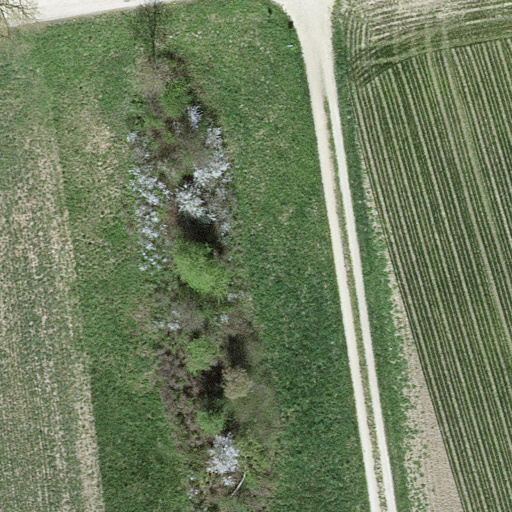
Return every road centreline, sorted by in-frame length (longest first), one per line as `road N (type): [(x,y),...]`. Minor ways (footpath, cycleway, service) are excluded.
road 1 (track): [(310,0),(383,511)]
road 2 (track): [(131,0),(0,19)]
